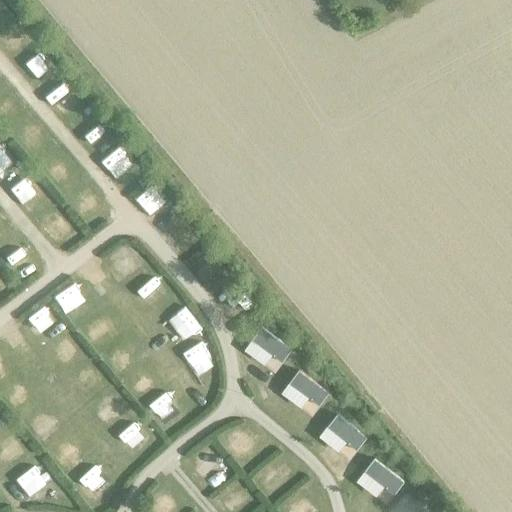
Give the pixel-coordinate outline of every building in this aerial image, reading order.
[(0,56),(17,46),(5,29),(0,32),(0,56)] [(24,93),(41,79),(29,63),(11,77),(24,93)] [(41,109),(56,126),(71,113),(57,95),(41,109)] [(45,185),(60,172),(47,157),(32,170),(45,185)] [(164,251),(182,239),(170,222),(152,235),(164,251)] [(0,270),(0,272),(17,263),(4,240),(0,241),(0,270)] [(115,252),(100,263),(111,278),(126,268),(115,252)] [(143,316),(157,301),(142,286),(127,301),(143,316)] [(42,305),(56,321),(74,307),(60,290),(42,305)] [(30,313),(15,327),(29,342),(44,328),(30,313)] [(160,337),(178,324),(172,315),(153,328),(160,337)] [(290,346),(260,324),(251,337),(281,358),(290,346)] [(62,372),(68,350),(43,343),(37,365),(62,372)] [(174,361),(186,378),(201,368),(189,350),(174,361)] [(108,361),(99,367),(109,382),(118,376),(108,361)] [(328,389),(298,367),(289,379),(319,401),(328,389)] [(82,371),(65,376),(71,394),(87,389),(82,371)] [(133,377),(116,385),(126,405),(143,396),(133,377)] [(256,383),(241,398),(258,415),(273,400),(256,383)] [(139,419),(150,434),(172,418),(161,403),(139,419)] [(367,434),(337,412),(328,424),(358,446),(367,434)] [(30,414),(15,426),(27,441),(42,430),(30,414)] [(113,443),(128,459),(144,444),(130,428),(113,443)] [(52,471),(65,459),(52,444),(39,456),(52,471)] [(184,465),(198,482),(214,469),(200,452),(184,465)] [(404,478),(374,457),(365,469),(395,491),(404,478)] [(267,466),(241,479),(250,495),(276,481),(267,466)] [(32,490),(38,496),(48,487),(30,467),(12,484),(24,498),(32,490)] [(85,472),(68,487),(83,504),(100,489),(85,472)] [(272,511),(296,511),(291,500),(271,509),(272,511)]
